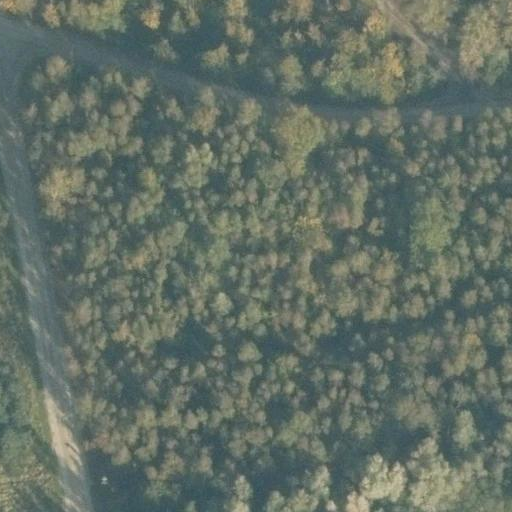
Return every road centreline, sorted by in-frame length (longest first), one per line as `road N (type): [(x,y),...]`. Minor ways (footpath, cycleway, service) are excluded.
road 1 (track): [(0,33),(295,113),(496,103)]
road 2 (track): [(0,60),(83,511)]
